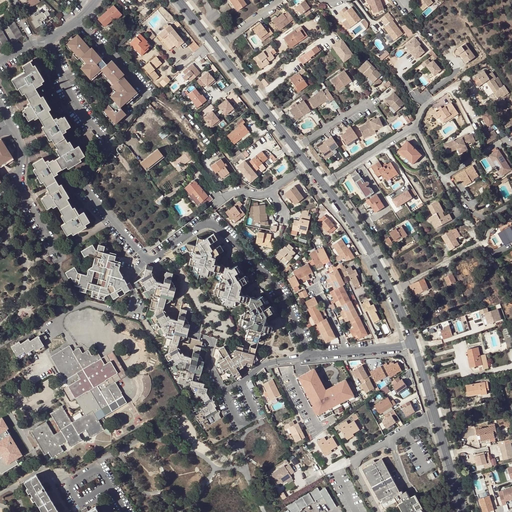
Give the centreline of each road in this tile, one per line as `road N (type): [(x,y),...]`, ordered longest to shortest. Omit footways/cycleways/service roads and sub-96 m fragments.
road 1 (residential): [(322,182),(413,122),(441,180),(498,143)]
road 2 (residential): [(147,258),(197,229),(214,229),(278,296),(310,358)]
road 3 (tertiary): [(412,342),(463,511)]
road 4 (residential): [(78,18),(145,93),(101,142)]
road 5 (unclassified): [(391,288),(484,246),(511,300)]
road 6 (residential): [(6,116),(23,155),(20,187),(61,256)]
road 7 (residential): [(101,142),(86,188),(147,258)]
road 8 (tertiary): [(218,47),(295,148)]
road 9 (tertiary): [(322,182),(391,288)]
